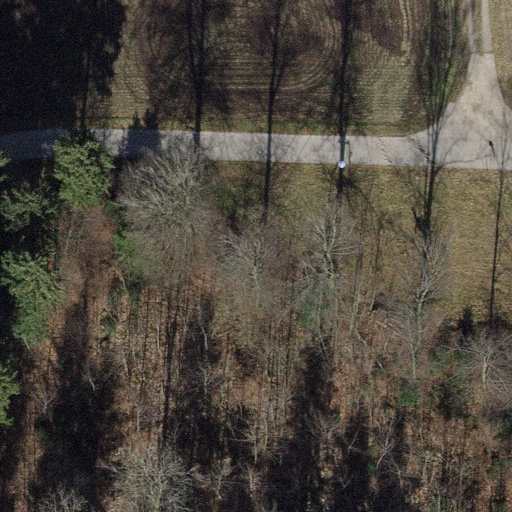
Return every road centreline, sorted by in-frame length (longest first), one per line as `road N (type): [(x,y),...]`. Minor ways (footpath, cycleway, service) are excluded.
road 1 (track): [(0,153),(78,142),(511,157)]
road 2 (track): [(489,156),(476,0)]
